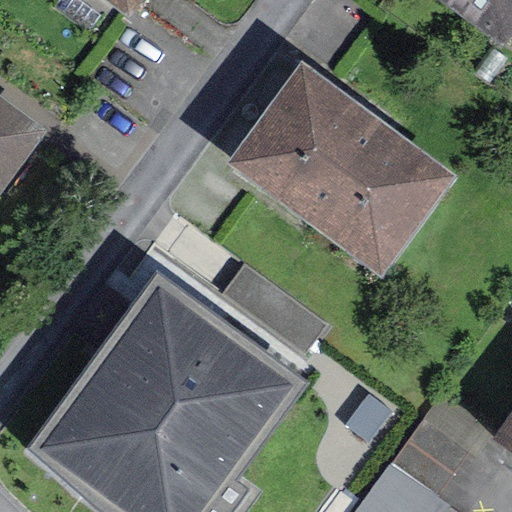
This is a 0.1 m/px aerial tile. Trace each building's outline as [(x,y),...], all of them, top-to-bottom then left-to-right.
[(55,0),(118,45),(150,0),(55,0)] [(511,0),(400,0),(490,66),(511,35),(511,0)] [(442,197),(289,85),(214,188),(367,299),(442,197)] [(0,195),(33,150),(0,126),(0,195)] [(328,328),(243,267),(222,297),(306,358),(328,328)] [(223,492),(289,402),(140,295),(13,470),(70,511),(234,511),(240,504),(223,492)] [(475,461),(495,432),(441,394),(420,422),(469,457),(475,461)] [(511,408),(495,432),(475,461),(511,487),(511,408)] [(469,457),(420,422),(355,511),(445,511),(447,511),(435,502),(469,457)]
